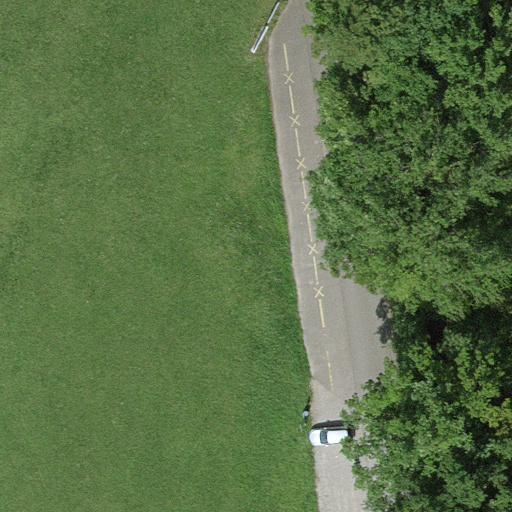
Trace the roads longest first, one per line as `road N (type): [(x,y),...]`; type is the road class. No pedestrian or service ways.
road 1 (unclassified): [(392,511),(323,0)]
road 2 (track): [(343,140),(511,129)]
